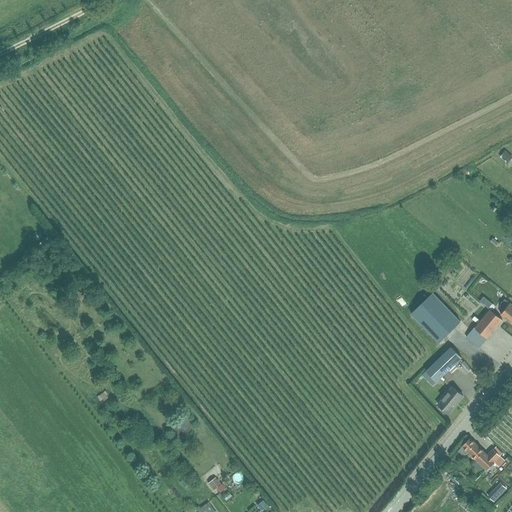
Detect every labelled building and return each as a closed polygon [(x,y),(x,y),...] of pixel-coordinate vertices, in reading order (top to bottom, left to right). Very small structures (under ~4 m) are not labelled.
[(506,151),(501,157),(506,162),(511,156),(506,151)] [(434,292),(412,313),(439,342),(462,321),(434,292)] [(511,303),(502,314),(511,322),(511,303)] [(480,347),(503,319),(491,309),(476,328),(475,326),(467,336),(480,347)] [(437,381),(462,357),(452,347),(427,370),(437,381)] [(452,387),(438,405),(448,413),(462,395),(452,387)] [(488,453),(471,437),(462,446),(462,447),(460,449),(460,453),(463,455),(466,455),(469,452),(487,469),(495,461),(499,465),(505,458),(494,447),(488,453)] [(215,477),(208,482),(213,489),(220,483),(215,477)] [(493,492),(489,496),(494,502),(498,498),(493,492)] [(454,501),(448,507),(453,511),(459,505),(454,501)] [(215,511),(209,502),(198,509),(200,511),(215,511)]
